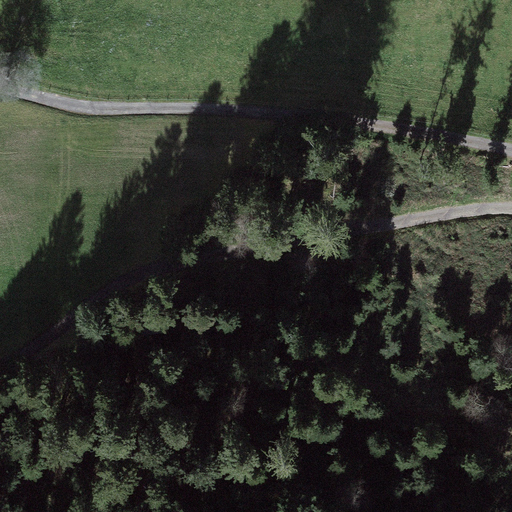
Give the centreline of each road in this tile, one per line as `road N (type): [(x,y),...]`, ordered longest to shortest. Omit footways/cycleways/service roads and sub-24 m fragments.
road 1 (track): [(0,363),(59,334),(243,345),(511,425)]
road 2 (track): [(0,88),(76,105),(293,113),(511,149)]
road 3 (track): [(55,336),(109,292),(159,271),(511,205)]
